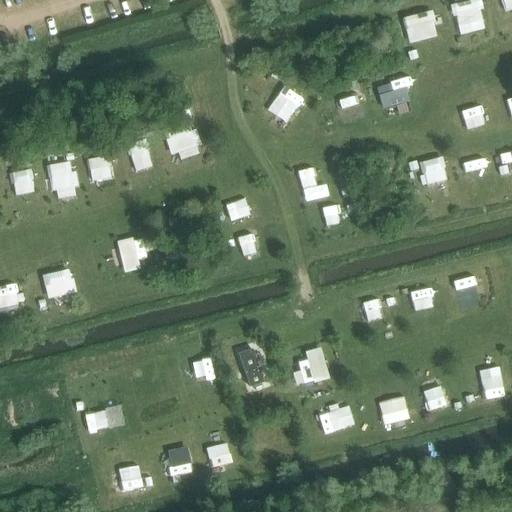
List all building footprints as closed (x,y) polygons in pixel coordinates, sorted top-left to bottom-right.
[(476,0),(455,3),(458,23),(481,19),(477,0),(476,0)] [(511,0),(503,0),(507,11),(511,9),(511,0)] [(412,42),(440,36),(434,10),(406,16),(412,42)] [(203,99),(219,90),(210,74),(194,83),(203,99)] [(379,87),(385,108),(414,100),(408,76),(392,81),(393,84),(379,87)] [(279,80),(265,102),(289,118),(303,96),(279,80)] [(361,93),(338,99),(345,124),(368,118),(361,93)] [(511,96),(500,101),(507,121),(511,119),(511,96)] [(465,111),(471,129),(491,123),(486,105),(465,111)] [(169,136),(174,153),(204,144),(198,127),(169,136)] [(155,166),(148,141),(130,146),(138,171),(155,166)] [(113,157),(92,157),(92,179),(113,178),(113,157)] [(427,192),(450,189),(446,157),(424,159),(427,192)] [(78,198),(76,164),(53,165),(54,191),(63,190),(63,199),(78,198)] [(308,201),(322,197),(314,167),(299,171),(308,201)] [(17,194),(37,192),(35,171),(15,173),(17,194)] [(141,235),(119,241),(127,272),(148,266),(141,235)] [(43,243),(23,246),(26,265),(46,263),(43,243)] [(0,252),(0,272),(8,270),(3,251),(0,252)] [(68,270),(47,275),(52,294),(73,289),(68,270)] [(0,308),(25,304),(21,283),(0,286),(0,308)] [(323,351),(301,357),(303,365),(295,367),(299,383),(329,375),(323,351)] [(255,354),(240,359),(244,372),(250,388),(265,384),(262,376),(259,367),(257,359),(255,354)] [(433,409),(452,405),(449,386),(430,390),(433,409)] [(322,412),(326,432),(356,427),(353,407),(322,412)] [(177,408),(158,418),(168,437),(187,427),(177,408)] [(176,473),(181,490),(200,485),(195,468),(176,473)] [(143,481),(147,499),(164,496),(161,478),(143,481)]
